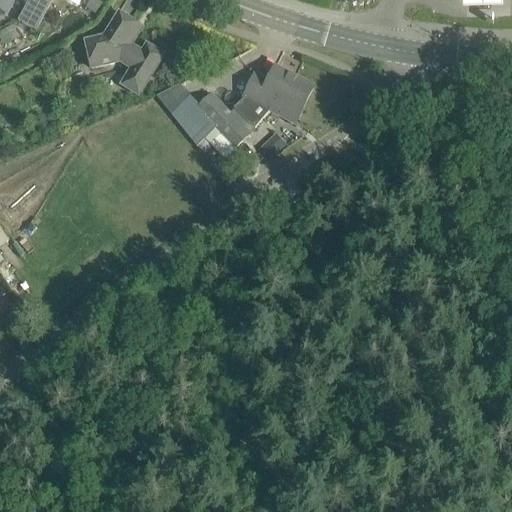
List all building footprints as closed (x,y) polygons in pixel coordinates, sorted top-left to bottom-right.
[(0,0),(0,12),(5,15),(13,0),(0,0)] [(24,0),(23,2),(27,4),(18,22),(35,32),(52,1),(50,0),(24,0)] [(96,0),(91,0),(86,8),(95,15),(102,4),(96,0)] [(506,0),(465,0),(465,13),(507,11),(506,0)] [(86,44),(90,63),(92,69),(120,63),(131,70),(122,86),(138,96),(163,56),(147,46),(142,53),(130,46),(139,33),(133,30),(136,26),(119,16),(104,40),(86,44)] [(268,83),(255,76),(243,99),(245,99),(234,110),(248,126),(255,130),(270,112),(276,99),(285,103),(296,80),(275,69),(268,83)] [(313,89),(296,80),(285,103),(276,99),(270,112),(295,125),(313,89)] [(250,136),(236,121),(211,95),(199,107),(195,111),(216,132),(220,136),(210,146),(221,157),(226,160),(233,160),(238,155),(234,151),(250,136)] [(190,98),(171,117),(198,149),(205,142),(216,132),(195,111),(199,107),(190,98)] [(270,161),(272,158),(285,146),(276,136),(260,150),(269,160),(270,161)] [(0,249),(8,243),(0,231),(0,249)] [(0,317),(11,309),(0,293),(0,317)]
